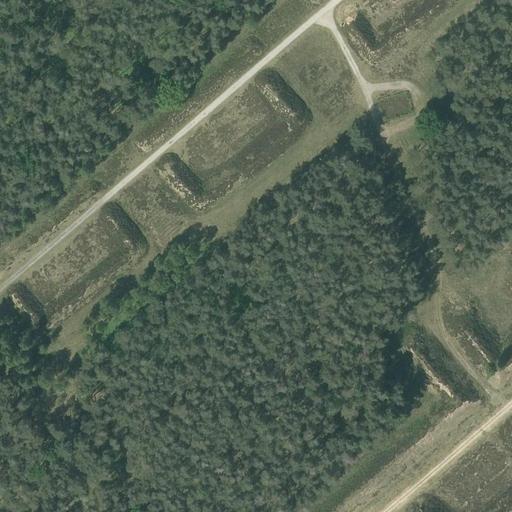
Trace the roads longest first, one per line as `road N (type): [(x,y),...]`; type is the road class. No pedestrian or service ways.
road 1 (track): [(342,0),(0,293)]
road 2 (track): [(327,13),(439,272),(443,340),(503,410)]
road 3 (track): [(385,511),(511,403)]
